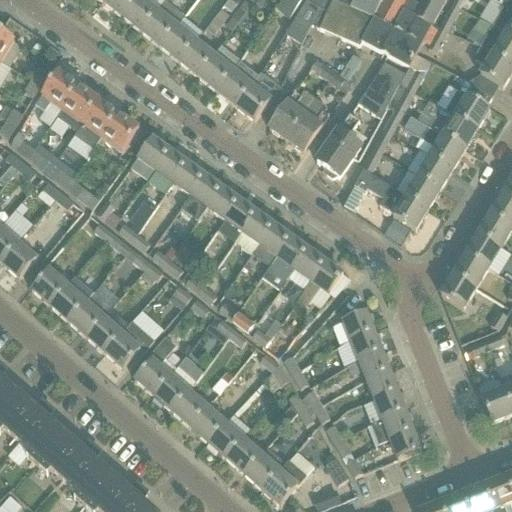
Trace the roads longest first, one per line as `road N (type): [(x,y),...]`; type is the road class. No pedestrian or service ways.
road 1 (residential): [(424,284),(22,0)]
road 2 (residential): [(0,313),(228,511)]
road 3 (residential): [(468,473),(406,317),(424,284)]
road 4 (residential): [(424,284),(508,151)]
